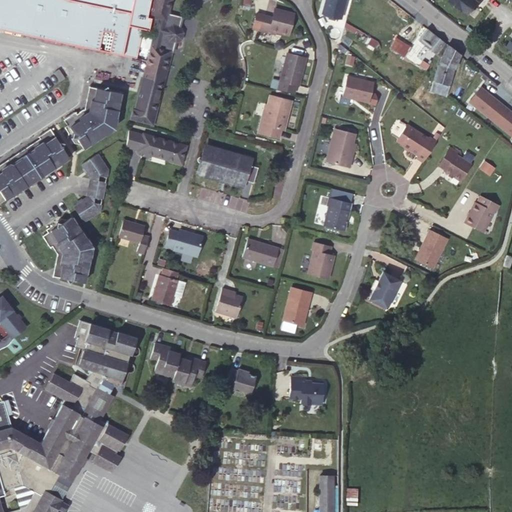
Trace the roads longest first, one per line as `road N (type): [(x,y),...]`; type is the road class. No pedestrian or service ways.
road 1 (residential): [(9,251),(35,280),(263,343),(303,345),(334,311),(368,201)]
road 2 (residential): [(296,0),(313,31),(317,65),(283,200),(247,218),(178,200)]
road 3 (residential): [(80,59),(74,99),(0,148)]
road 4 (secondary): [(413,0),(511,80)]
